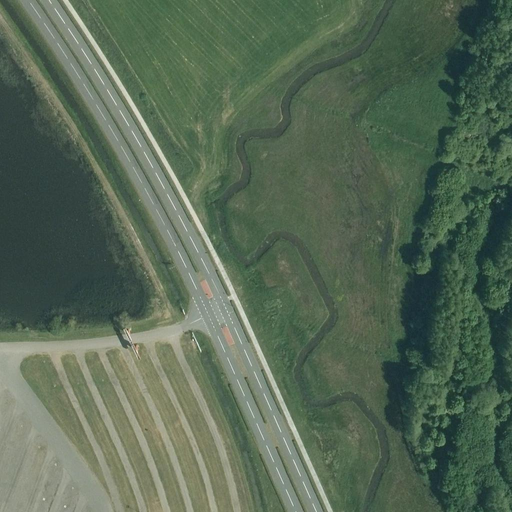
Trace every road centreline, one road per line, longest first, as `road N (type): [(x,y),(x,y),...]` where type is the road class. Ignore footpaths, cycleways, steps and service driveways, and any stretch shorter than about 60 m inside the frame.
road 1 (tertiary): [(26,0),(91,94),(162,221),(295,511)]
road 2 (tertiary): [(316,511),(178,218),(46,0)]
